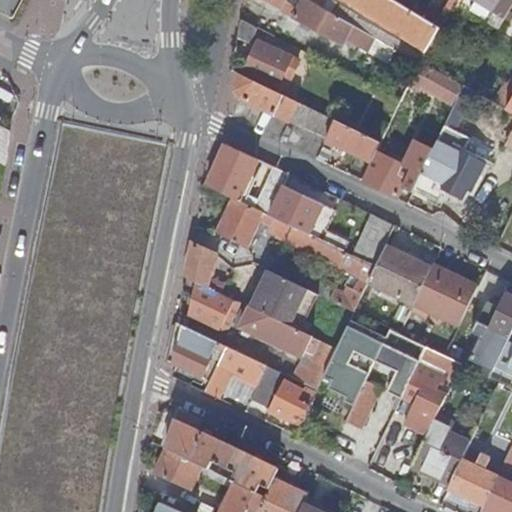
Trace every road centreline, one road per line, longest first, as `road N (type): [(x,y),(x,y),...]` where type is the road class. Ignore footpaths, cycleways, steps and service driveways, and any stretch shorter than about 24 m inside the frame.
road 1 (motorway): [(65,511),(161,0)]
road 2 (motorway): [(120,0),(24,511)]
road 3 (residential): [(180,108),(511,267)]
road 4 (residential): [(425,511),(138,374)]
road 5 (secondary): [(67,69),(49,111),(0,365)]
road 6 (secondary): [(138,374),(186,141),(180,108)]
road 7 (secondary): [(114,511),(138,374)]
road 8 (residential): [(67,69),(102,107),(180,108)]
road 9 (residential): [(180,108),(141,64),(75,53)]
road 10 (residential): [(180,108),(207,89),(228,0)]
